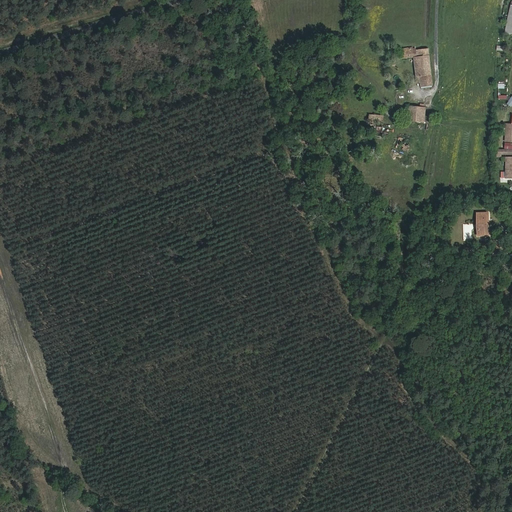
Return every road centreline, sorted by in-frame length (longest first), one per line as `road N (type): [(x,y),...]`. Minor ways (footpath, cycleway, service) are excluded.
road 1 (track): [(492,511),(351,317),(232,0)]
road 2 (track): [(0,288),(72,511)]
road 3 (tertiary): [(0,53),(181,0)]
